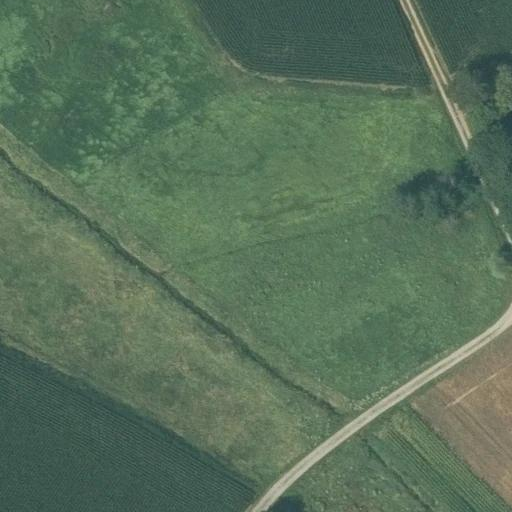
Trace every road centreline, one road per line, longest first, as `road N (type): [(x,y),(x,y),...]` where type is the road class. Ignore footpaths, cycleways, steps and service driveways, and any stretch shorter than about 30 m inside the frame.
road 1 (track): [(511,320),(369,414),(259,511)]
road 2 (track): [(404,0),(511,232)]
